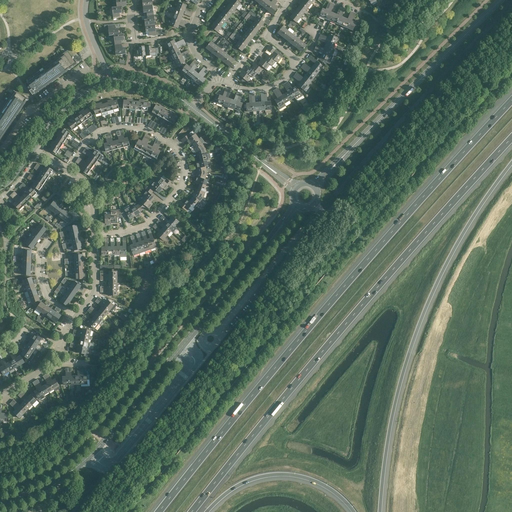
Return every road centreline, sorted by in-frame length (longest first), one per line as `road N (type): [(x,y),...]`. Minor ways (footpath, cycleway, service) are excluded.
road 1 (motorway): [(511,100),(304,332),(158,511)]
road 2 (motorway): [(191,511),(511,138)]
road 3 (tertiary): [(0,500),(49,485),(94,450),(279,228)]
road 4 (motorway): [(380,511),(394,407),(420,322),(466,226),(511,162)]
road 5 (residential): [(93,232),(146,224),(180,184),(182,158),(146,130),(120,127),(85,143),(66,170)]
road 6 (tertiary): [(335,162),(499,0)]
road 7 (motorway): [(206,511),(237,485),(273,474),(324,485),(354,511)]
